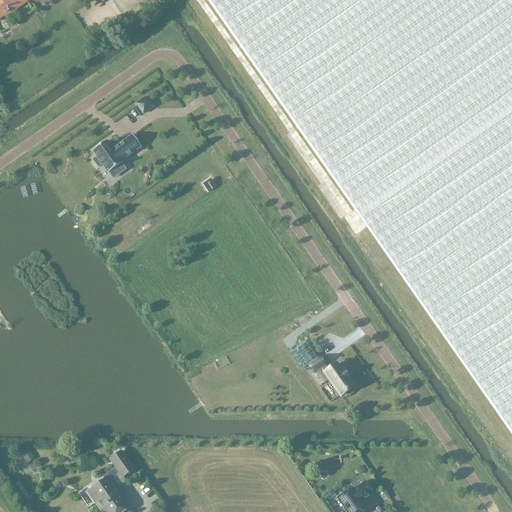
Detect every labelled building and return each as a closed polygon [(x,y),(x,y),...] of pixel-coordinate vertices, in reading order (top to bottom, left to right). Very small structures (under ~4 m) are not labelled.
[(0,0),(0,19),(5,17),(6,18),(31,0),(0,0)] [(511,0),(207,0),(511,434),(511,0)] [(146,97),(136,104),(143,114),(153,107),(146,97)] [(97,157),(92,160),(98,168),(102,165),(108,173),(122,164),(122,163),(121,162),(141,147),(132,136),(113,150),(107,141),(93,151),(97,157)] [(302,369),(305,367),(317,359),(316,358),(305,343),(291,353),(302,369)] [(334,365),(327,370),(324,366),(325,365),(320,358),(309,366),(313,373),(320,368),(340,396),(343,394),(344,395),(351,390),(350,389),(353,387),(348,380),(349,379),(344,371),(342,372),(337,364),(334,366),(334,365)] [(353,380),(363,373),(355,362),(345,369),(353,380)] [(26,450),(21,453),(28,463),(33,459),(26,450)] [(134,470),(121,452),(110,460),(115,468),(121,477),(122,478),(123,477),(134,470)] [(365,473),(361,467),(356,471),(360,476),(365,473)] [(105,480),(93,489),(100,499),(95,503),(100,511),(103,509),(105,511),(122,511),(127,509),(114,490),(117,488),(113,482),(121,477),(115,468),(102,477),(105,480)] [(352,488),(337,499),(346,511),(363,511),(367,510),(362,502),(373,494),(364,482),(353,490),(352,488)]
